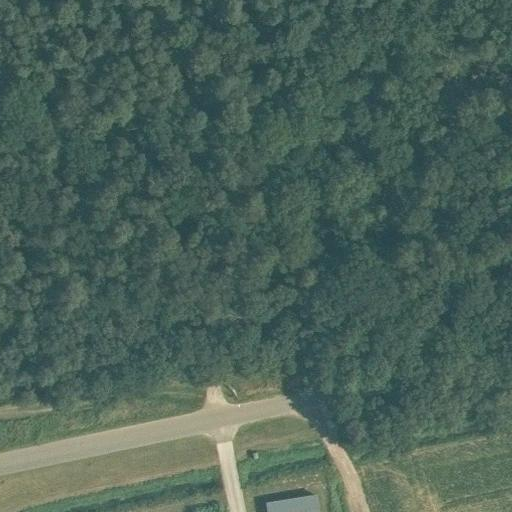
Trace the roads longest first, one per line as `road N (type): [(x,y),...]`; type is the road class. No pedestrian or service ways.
road 1 (unclassified): [(0,465),(511,357)]
road 2 (track): [(356,511),(320,397)]
